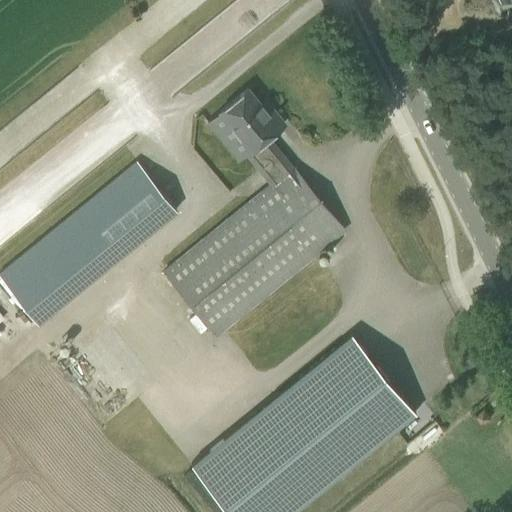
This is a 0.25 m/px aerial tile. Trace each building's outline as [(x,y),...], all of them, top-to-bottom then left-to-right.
[(121,289),(182,363),(344,229),(292,166),(267,137),(284,123),(272,109),(268,112),(248,88),(218,112),(237,136),(232,139),(260,174),(121,289)] [(9,122),(0,128),(0,170),(4,167),(0,161),(0,157),(23,140),(9,122)] [(136,161),(73,213),(109,256),(171,205),(172,205),(136,161)] [(73,377),(106,347),(93,332),(60,363),(73,377)] [(230,511),(291,511),(415,411),(351,333),(191,463),(230,511)] [(43,373),(0,407),(0,478),(27,511),(67,511),(121,468),(43,373)]
